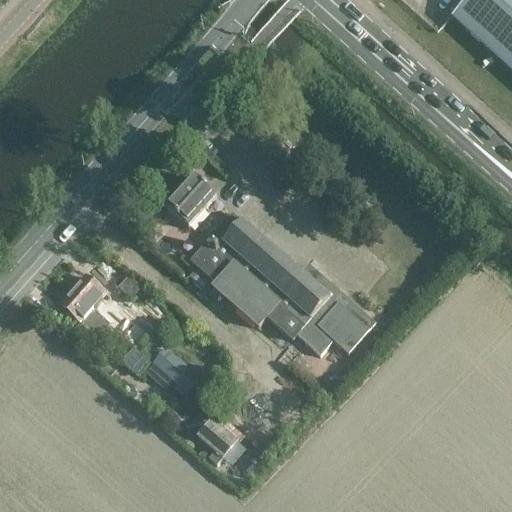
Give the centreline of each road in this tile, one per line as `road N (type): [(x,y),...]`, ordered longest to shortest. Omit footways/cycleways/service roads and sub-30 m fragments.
road 1 (secondary): [(0,284),(252,0)]
road 2 (secondary): [(511,174),(324,0)]
